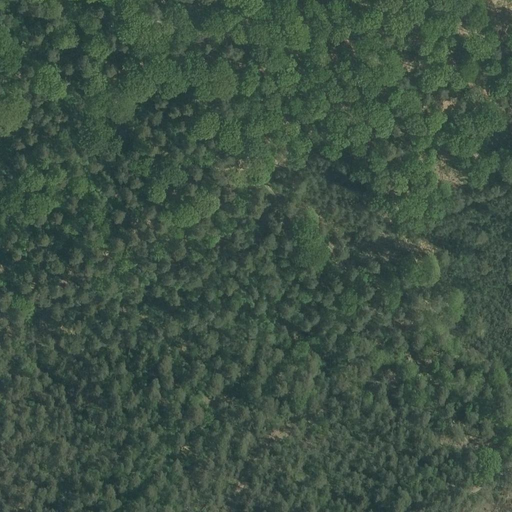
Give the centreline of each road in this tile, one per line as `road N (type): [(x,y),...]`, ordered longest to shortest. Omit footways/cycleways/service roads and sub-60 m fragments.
road 1 (track): [(511,443),(485,454),(468,446),(339,259),(253,167),(141,0)]
road 2 (track): [(253,167),(0,322)]
road 3 (track): [(233,511),(255,462),(300,424),(417,370)]
road 4 (track): [(0,342),(58,387),(73,416),(61,511)]
